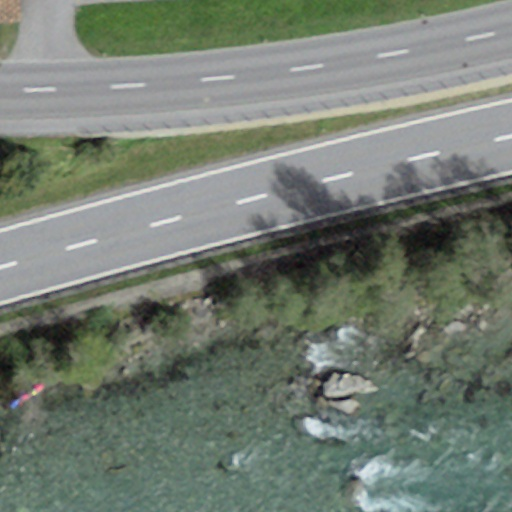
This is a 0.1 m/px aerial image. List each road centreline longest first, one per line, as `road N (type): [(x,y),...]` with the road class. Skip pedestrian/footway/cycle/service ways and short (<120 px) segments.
road 1 (primary): [(511,136),(0,269)]
road 2 (secondary): [(511,31),(315,67),(0,90)]
